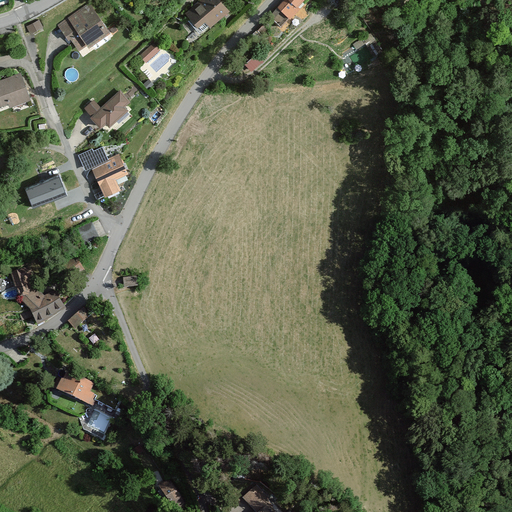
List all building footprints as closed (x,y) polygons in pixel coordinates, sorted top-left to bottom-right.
[(221,0),(201,0),(189,12),(200,23),(206,17),(212,23),(229,8),(221,0)] [(303,0),(285,0),(271,16),(282,25),(303,0)] [(89,4),(62,25),(80,49),(88,43),(90,45),(109,31),(89,4)] [(38,20),(28,26),(32,32),(41,26),(38,20)] [(263,25),(258,31),(264,36),(269,31),(263,25)] [(159,50),(154,44),(141,56),(146,62),(159,50)] [(256,55),(247,63),(252,69),(262,61),(256,55)] [(29,97),(20,73),(0,79),(0,81),(2,88),(0,88),(0,102),(8,100),(10,105),(29,97)] [(129,100),(120,91),(93,116),(101,125),(106,120),(109,124),(127,108),(124,104),(129,100)] [(92,149),(79,154),(85,170),(95,166),(109,160),(103,146),(93,150),(92,149)] [(109,160),(95,166),(107,192),(120,187),(115,177),(127,171),(120,155),(109,160)] [(59,175),(26,189),(33,207),(67,193),(59,175)] [(99,238),(92,221),(78,227),(86,244),(99,238)] [(77,260),(71,264),(79,276),(86,271),(77,260)] [(28,267),(11,272),(20,299),(30,309),(20,313),(22,321),(33,316),(37,327),(52,319),(65,309),(54,291),(44,297),(31,290),(28,285),(31,284),(27,275),(31,274),(28,267)] [(137,277),(125,278),(126,288),(138,287),(137,277)] [(84,308),(70,322),(77,328),(90,315),(84,308)] [(57,379),(53,387),(91,406),(95,396),(87,392),(91,384),(66,372),(62,381),(57,379)] [(166,478),(157,483),(171,501),(177,497),(166,478)] [(276,511),(255,489),(243,500),(253,511),(276,511)]
